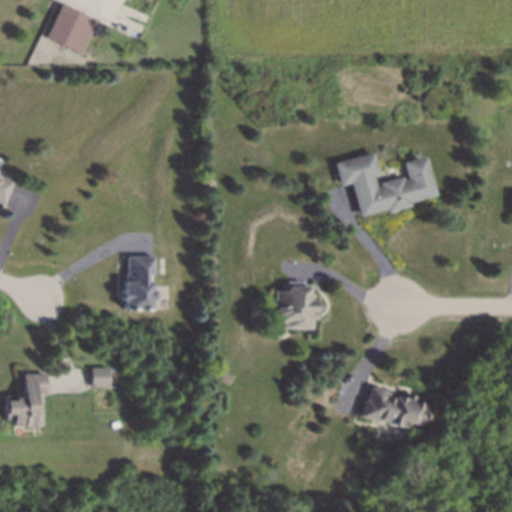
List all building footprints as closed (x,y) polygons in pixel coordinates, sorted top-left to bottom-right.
[(61,4),(45,37),(83,54),(99,21),(61,4)] [(435,195),(425,156),(401,161),(405,176),(376,182),(374,175),(379,174),(373,152),(334,161),(339,185),(350,183),(358,217),(410,204),(409,201),(435,195)] [(0,203),(5,205),(14,180),(0,175),(0,168),(3,159),(0,158),(0,203)] [(124,256),(125,308),(152,307),(152,277),(154,277),(154,255),(124,256)] [(312,328),(312,320),(316,320),(316,299),(309,299),(310,282),(286,282),(286,290),(275,289),(274,321),(284,322),(284,328),(312,328)] [(90,387),(109,387),(109,367),(91,367),(90,387)] [(23,373),(23,395),(5,395),(5,424),(37,424),(37,411),(42,411),(42,396),(45,396),(45,373),(23,373)] [(360,416),(404,428),(406,422),(420,426),(426,403),(368,387),(360,416)]
